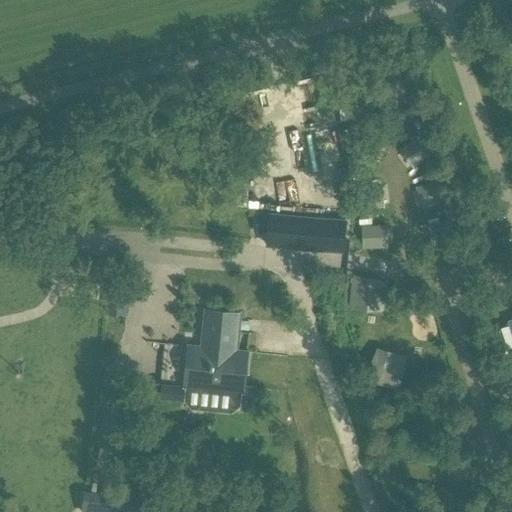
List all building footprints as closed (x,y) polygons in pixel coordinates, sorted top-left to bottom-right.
[(407,186),(392,136),(345,148),(360,199),(407,186)] [(270,216),(270,217),(258,215),(256,232),(268,233),(267,244),(343,251),(345,223),(270,216)] [(246,351),(235,350),(239,313),(205,310),(201,347),(188,345),(184,385),(243,391),(246,351)] [(173,356),(172,336),(159,337),(160,357),(173,356)] [(173,399),(174,385),(162,384),(161,398),(173,399)] [(147,511),(149,497),(83,491),(81,511),(147,511)]
